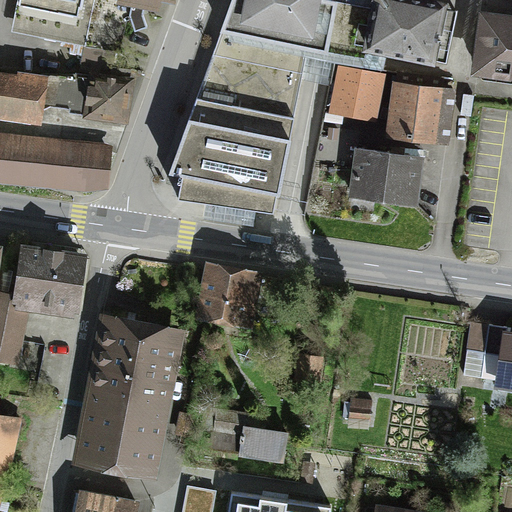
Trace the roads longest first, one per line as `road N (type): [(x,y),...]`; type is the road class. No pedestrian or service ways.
road 1 (unclassified): [(113,230),(511,287)]
road 2 (residential): [(48,511),(113,230)]
road 3 (residential): [(113,230),(195,0)]
